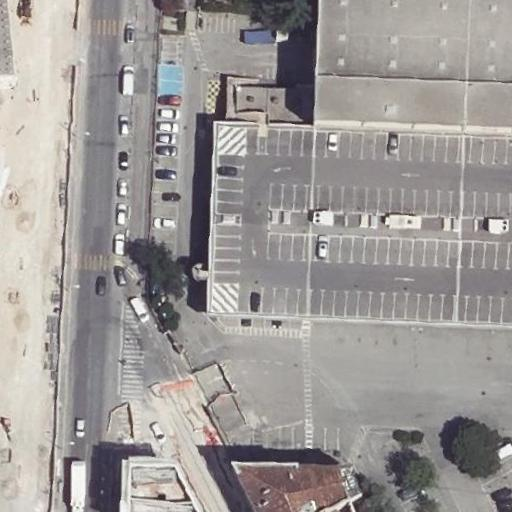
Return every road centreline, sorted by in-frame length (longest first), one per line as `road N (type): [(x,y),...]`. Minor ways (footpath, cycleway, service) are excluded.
road 1 (tertiary): [(45,0),(22,412)]
road 2 (tertiary): [(79,406),(102,0)]
road 3 (residential): [(236,511),(178,396),(79,406)]
